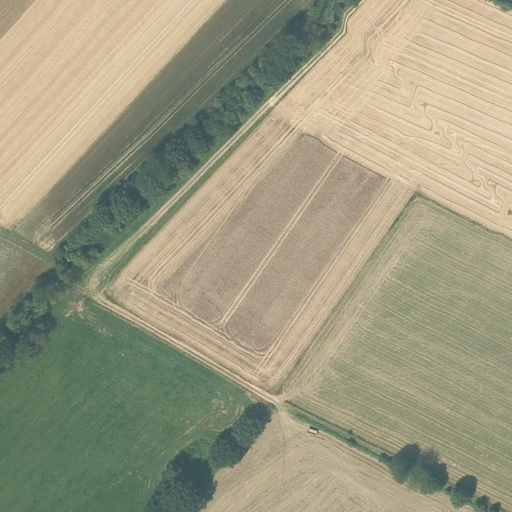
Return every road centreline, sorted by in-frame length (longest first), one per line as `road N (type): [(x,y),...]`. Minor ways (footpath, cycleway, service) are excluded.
road 1 (track): [(357,0),(94,266)]
road 2 (track): [(0,212),(293,379)]
road 3 (track): [(511,488),(293,379)]
